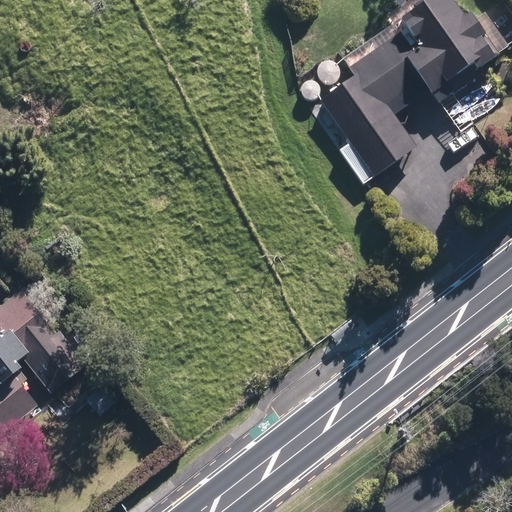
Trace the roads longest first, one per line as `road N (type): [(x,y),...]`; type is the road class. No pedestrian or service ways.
road 1 (secondary): [(511,285),(224,511)]
road 2 (residential): [(511,448),(395,511)]
